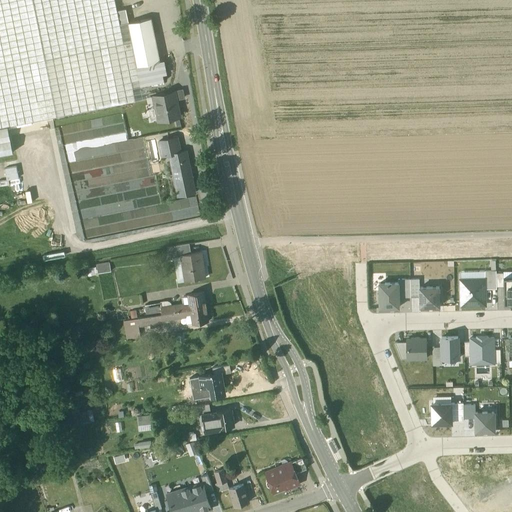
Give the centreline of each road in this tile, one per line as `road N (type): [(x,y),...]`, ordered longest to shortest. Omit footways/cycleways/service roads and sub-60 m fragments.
road 1 (tertiary): [(340,489),(275,338),(244,241),(199,0)]
road 2 (track): [(244,241),(511,234)]
road 3 (residential): [(370,330),(511,319)]
road 4 (residential): [(422,452),(370,330)]
